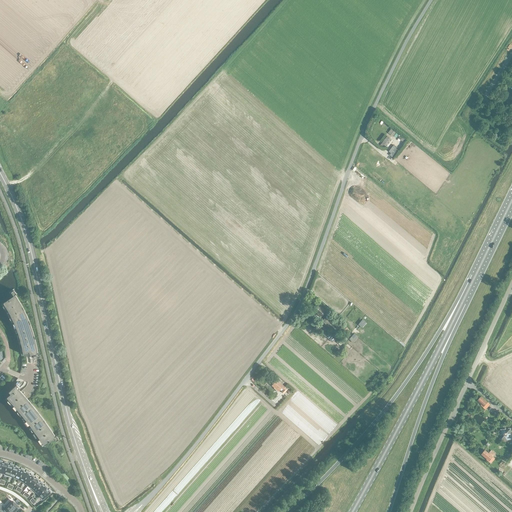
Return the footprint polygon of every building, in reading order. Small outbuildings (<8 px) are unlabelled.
[(397,150),(393,146),(388,153),(390,155),(392,157),(397,150)] [(33,358),(35,358),(40,357),(39,353),(38,353),(37,352),(36,345),(35,339),(34,336),(32,330),(30,324),(29,321),(27,315),(24,310),(23,307),(19,302),(15,295),(16,294),(14,290),(11,292),(13,296),(7,300),(3,303),(3,304),(2,304),(5,310),(9,316),(12,322),(16,332),(17,335),(18,341),(20,348),(21,355),(26,354),(28,354),(30,354),(30,357),(33,356),(33,358)] [(318,305),(313,310),(320,316),(323,313),(326,316),(322,321),(338,335),(344,327),(328,314),(329,314),(318,305)] [(312,327),(316,330),(321,325),(317,322),(312,327)] [(287,389),(276,380),(271,386),(278,391),(279,390),(281,391),(284,393),(287,389)] [(44,420),(31,404),(30,402),(29,402),(19,390),(18,389),(19,388),(16,385),(14,387),(8,392),(11,394),(5,399),(9,403),(16,411),(18,414),(23,420),(26,424),(31,430),(33,434),(35,436),(39,442),(40,444),(42,446),(44,445),(54,439),(56,441),(59,440),(56,436),(55,436),(46,423),(44,420)] [(489,401),(483,395),(479,399),(485,405),(489,401)] [(500,441),(511,440),(511,430),(511,427),(499,428),(500,441)] [(485,450),(482,454),(489,460),(492,457),(485,450)] [(0,471),(0,472),(5,474),(8,464),(8,463),(4,462),(4,463),(2,463),(0,471)] [(5,474),(4,475),(9,477),(10,476),(13,466),(14,465),(10,464),(10,465),(8,464),(5,474)] [(15,467),(13,466),(10,476),(14,477),(18,468),(19,468),(19,467),(16,465),(15,467)] [(18,468),(14,477),(19,480),(24,471),(25,470),(21,468),(20,469),(19,468),(18,468)] [(25,472),(24,471),(19,480),(23,482),(29,474),(30,473),(26,471),(25,472)] [(30,475),(29,474),(23,482),(28,485),(33,477),(34,477),(35,476),(31,474),(30,475)] [(35,478),(34,477),(33,477),(28,485),(32,488),(38,481),(39,479),(36,477),(35,478)] [(34,493),(36,492),(42,484),(43,484),(44,483),(41,481),(40,482),(38,481),(32,488),(30,490),(34,493)] [(36,492),(39,495),(46,488),(47,489),(48,488),(45,485),(44,486),(43,484),(42,484),(36,492)] [(43,499),(47,496),(52,492),(49,489),(48,490),(47,489),(46,488),(39,495),(43,499)] [(10,500),(4,507),(3,506),(0,509),(0,510),(1,511),(13,511),(19,507),(13,501),(12,502),(10,500)]
